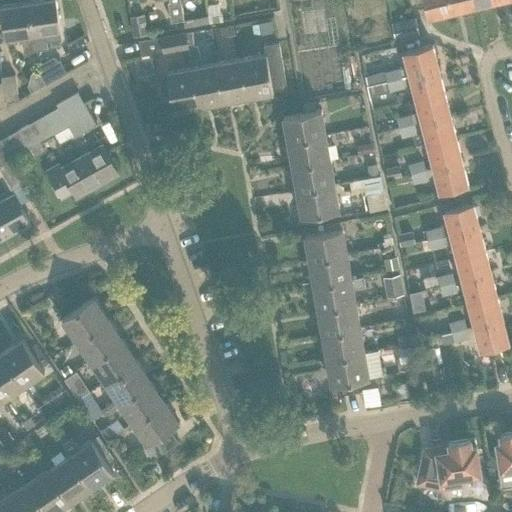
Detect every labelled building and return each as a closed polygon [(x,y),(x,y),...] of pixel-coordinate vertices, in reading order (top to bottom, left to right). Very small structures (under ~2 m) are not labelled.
[(47,48),(44,30),(60,28),(55,0),(35,0),(28,1),(35,49),(47,48)] [(183,18),(179,0),(169,0),(169,1),(167,1),(170,20),(183,18)] [(424,0),(429,16),(452,11),(449,0),(424,0)] [(449,0),(452,11),(475,5),(474,0),(449,0)] [(24,51),(35,49),(28,1),(1,5),(6,36),(21,34),(24,51)] [(220,13),(208,15),(210,22),(223,20),(221,13),(220,13)] [(143,14),(130,17),(134,35),(147,33),(143,14)] [(198,16),(183,19),(185,27),(199,24),(198,16)] [(413,17),(391,22),(393,28),(395,39),(419,33),(415,16),(413,17)] [(271,19),(258,22),(261,32),(261,35),(274,32),(271,19)] [(221,36),(234,33),(233,23),(219,26),(221,36)] [(163,51),(188,47),(185,32),(160,37),(163,51)] [(266,53),(241,57),(248,95),(273,91),(273,88),(285,86),(278,41),(265,43),(266,53)] [(198,45),(187,42),(191,66),(200,56),(198,45)] [(432,44),(404,51),(410,74),(438,67),(432,44)] [(137,76),(154,73),(151,55),(134,58),(137,76)] [(223,100),(248,95),(241,57),(216,62),(223,100)] [(39,71),(46,83),(66,71),(60,59),(39,71)] [(192,66),(199,104),(223,100),(216,62),(192,66)] [(173,109),(199,104),(192,66),(166,71),(173,109)] [(402,76),(399,67),(385,70),(387,80),(402,76)] [(438,67),(410,74),(410,75),(402,77),(402,76),(387,80),(390,90),(412,85),(416,97),(444,90),(438,67)] [(2,81),(5,100),(18,98),(15,74),(1,76),(2,81)] [(413,122),(421,120),(421,121),(450,113),(444,90),(416,97),(419,111),(411,113),(413,122)] [(84,102),(78,91),(56,103),(58,106),(62,114),(84,102)] [(401,93),(392,95),(395,102),(398,101),(403,100),(401,93)] [(313,101),(302,103),(304,111),(314,109),(313,101)] [(90,113),(84,102),(62,114),(69,125),(79,119),(85,129),(95,123),(89,113),(90,113)] [(69,125),(62,114),(58,106),(48,112),(59,131),(69,125)] [(304,111),(283,115),(288,140),(326,133),(321,108),(314,109),(304,111)] [(49,136),(59,131),(48,112),(38,118),(49,136)] [(421,121),(427,144),(456,136),(450,113),(421,121)] [(411,115),(397,118),(399,126),(413,123),(411,115)] [(49,136),(38,118),(28,123),(39,142),(40,141),(49,136)] [(39,142),(28,123),(19,129),(29,148),(39,142)] [(402,136),(416,132),(413,123),(399,126),(402,136)] [(19,153),(29,148),(19,129),(9,134),(19,153)] [(326,133),(288,140),(292,165),(330,158),(326,133)] [(9,134),(0,139),(0,142),(9,159),(19,153),(9,134)] [(433,167),(462,159),(456,136),(427,144),(433,167)] [(39,142),(29,148),(33,154),(33,155),(45,149),(40,141),(39,142)] [(0,162),(8,158),(0,143),(0,162)] [(359,152),(372,150),(371,143),(358,145),(359,152)] [(47,170),(61,196),(73,190),(74,192),(94,181),(96,185),(118,173),(102,144),(61,167),(59,163),(47,170)] [(297,190),(335,183),(330,158),(292,165),(297,190)] [(0,164),(0,169),(11,189),(22,183),(9,159),(0,164)] [(468,183),(462,159),(433,167),(439,190),(468,183)] [(409,164),(411,173),(425,169),(423,160),(409,164)] [(378,171),(376,161),(365,163),(366,173),(378,171)] [(401,175),(399,164),(384,167),(387,178),(401,175)] [(425,169),(411,173),(413,182),(427,178),(425,169)] [(297,190),(301,215),(339,208),(335,183),(297,190)] [(383,191),(366,194),(369,210),(386,207),(383,191)] [(0,200),(0,238),(30,222),(14,193),(0,200)] [(452,200),(443,203),(444,209),(453,207),(452,200)] [(442,235),(450,233),(479,225),(473,202),(453,207),(444,209),(448,223),(440,226),(442,235)] [(341,220),(325,223),(326,230),(343,227),(341,220)] [(450,233),(456,256),(485,248),(479,225),(450,233)] [(326,230),(305,234),(309,259),(347,252),(343,227),(326,230)] [(439,227),(426,230),(428,239),(442,236),(439,227)] [(414,242),(412,230),(397,233),(400,245),(414,242)] [(442,236),(428,239),(431,248),(444,244),(442,236)] [(386,247),(390,271),(399,269),(394,245),(386,247)] [(491,271),(485,248),(456,256),(462,279),(491,271)] [(314,284),(351,277),(347,252),(309,259),(314,284)] [(468,302),(497,295),(491,271),(462,279),(468,302)] [(383,276),(386,296),(403,293),(399,273),(383,276)] [(452,273),(438,276),(440,283),(440,285),(454,281),(452,273)] [(314,284),(318,309),(356,302),(353,287),(365,285),(363,275),(351,277),(314,284)] [(438,275),(423,278),(426,287),(440,283),(438,276),(438,275)] [(454,281),(440,285),(443,294),(456,290),(454,281)] [(503,318),(497,295),(468,302),(474,325),(503,318)] [(94,296),(62,317),(76,338),(108,317),(94,296)] [(392,302),(394,318),(407,315),(404,300),(392,302)] [(322,334),(360,327),(356,302),(318,309),(322,334)] [(76,338),(90,359),(122,337),(108,317),(76,338)] [(480,348),(509,341),(503,318),(474,325),(480,348)] [(463,319),(450,322),(452,331),(465,328),(463,319)] [(327,359),(365,352),(360,327),(322,334),(327,359)] [(465,328),(452,331),(454,340),(468,336),(465,328)] [(452,331),(440,334),(443,343),(454,340),(452,331)] [(410,334),(398,336),(400,344),(412,341),(410,334)] [(90,359),(104,380),(136,358),(122,337),(90,359)] [(45,370),(23,338),(2,352),(24,384),(45,370)] [(413,346),(399,348),(401,363),(415,361),(413,346)] [(434,346),(426,348),(433,381),(441,380),(434,346)] [(0,353),(0,394),(3,398),(24,384),(2,352),(0,353)] [(331,383),(369,377),(365,352),(327,359),(331,383)] [(72,369),(79,364),(75,357),(67,362),(72,369)] [(119,401),(151,379),(136,358),(104,380),(119,401)] [(66,365),(60,368),(65,375),(71,370),(72,370),(67,364),(66,365)] [(133,422),(165,400),(151,379),(119,401),(133,422)] [(169,428),(179,421),(165,400),(133,422),(146,442),(143,444),(152,458),(178,440),(169,428)] [(40,410),(45,417),(53,412),(48,404),(40,410)] [(29,415),(21,421),(26,429),(35,423),(29,415)] [(47,421),(35,428),(40,436),(51,428),(47,421)] [(107,423),(99,429),(106,440),(115,434),(107,423)] [(13,438),(8,430),(0,435),(0,440),(2,445),(13,438)] [(501,441),(496,442),(500,470),(499,470),(502,486),(511,484),(511,431),(500,433),(501,441)] [(423,453),(417,482),(442,487),(461,484),(460,476),(480,473),(476,445),(471,446),(470,438),(448,441),(449,449),(423,453)] [(113,471),(92,439),(71,453),(92,485),(113,471)] [(492,467),(500,466),(497,449),(489,450),(492,467)] [(50,467),(72,499),(92,485),(71,453),(50,467)] [(52,511),(72,499),(50,467),(29,482),(49,511),(52,511)] [(5,474),(0,477),(0,485),(4,491),(13,485),(5,474)] [(19,511),(49,511),(29,482),(8,496),(19,511)] [(0,511),(19,511),(8,496),(0,501),(0,511)]
